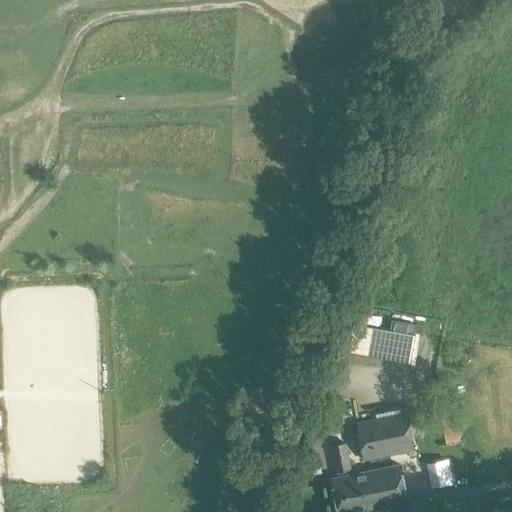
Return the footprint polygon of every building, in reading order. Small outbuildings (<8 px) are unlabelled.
[(385,337),(358,339),(359,357),(386,355),(385,337)] [(399,454),(416,451),(408,413),(356,423),(363,460),(399,454)] [(331,444),(337,476),(331,477),(337,511),(364,511),(407,504),(400,464),(353,473),(347,441),(331,444)] [(435,476),(446,475),(445,450),(434,451),(435,476)] [(443,508),(444,511),(467,511),(466,503),(443,508)]
